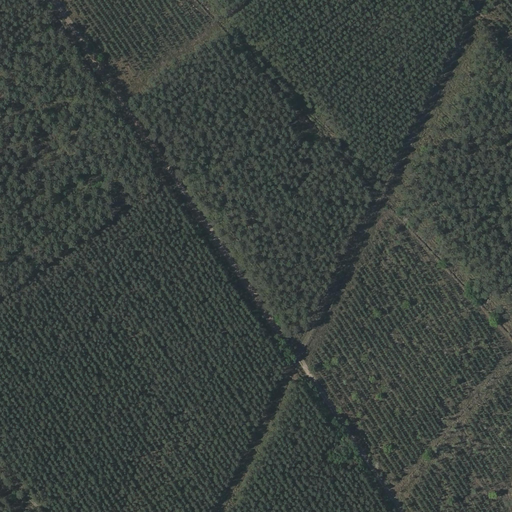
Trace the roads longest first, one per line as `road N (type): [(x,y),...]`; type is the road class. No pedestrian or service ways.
road 1 (track): [(56,0),(408,511)]
road 2 (track): [(219,511),(485,0)]
